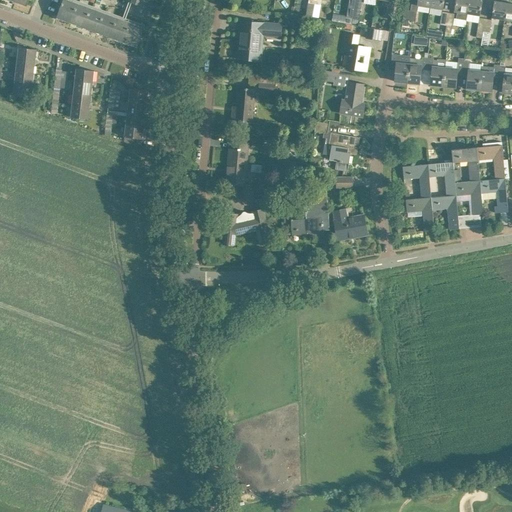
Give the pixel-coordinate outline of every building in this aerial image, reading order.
[(63,20),(71,23),(78,4),(68,0),(63,0),(57,18),(58,18),(58,16),(64,18),(63,20)] [(132,0),(128,12),(146,19),(150,8),(147,7),(150,0),(132,0)] [(344,16),(343,23),(345,23),(352,24),(353,18),(355,0),(349,0),(347,17),(344,16)] [(355,0),(353,18),(359,19),(361,0),(355,0)] [(383,0),(382,5),(387,6),(386,16),(393,17),(395,0),(383,0)] [(430,7),(431,0),(411,0),(412,2),(406,1),(406,0),(405,0),(403,18),(415,20),(417,5),(430,7)] [(444,0),(431,0),(430,7),(442,10),(444,3),(444,0)] [(466,20),(467,14),(469,0),(456,0),(456,5),(454,12),(457,12),(456,18),(466,20)] [(482,0),(469,0),(467,14),(480,16),(482,0)] [(492,18),(504,20),(507,3),(494,1),(492,18)] [(76,25),(84,27),(91,8),(78,4),(71,23),(72,21),(77,23),(76,25)] [(89,29),(97,32),(104,13),(91,8),(84,27),(84,28),(85,26),(90,28),(89,29)] [(442,12),(440,24),(446,25),(448,13),(442,12)] [(103,34),(110,37),(117,18),(104,13),(97,32),(98,31),(103,33),(103,34)] [(446,25),(445,28),(445,32),(451,33),(454,14),(448,13),(446,25)] [(116,39),(123,42),(130,23),(117,18),(110,37),(111,36),(116,38),(116,39)] [(483,32),(485,19),(479,18),(476,37),(482,38),(483,32)] [(491,20),(485,19),(483,32),(489,33),(491,20)] [(238,59),(248,60),(260,61),(262,34),(280,36),(281,24),(241,21),(238,59)] [(130,23),(123,42),(124,42),(124,41),(129,42),(129,44),(137,47),(144,28),(130,23)] [(365,38),(375,40),(377,28),(368,27),(365,38)] [(427,28),(426,35),(441,38),(443,31),(427,28)] [(346,68),(362,70),(363,70),(362,70),(364,55),(369,56),(370,48),(358,46),(359,36),(345,33),(343,44),(350,45),(346,68)] [(428,38),(415,37),(414,44),(427,45),(428,38)] [(19,47),(18,60),(35,62),(37,49),(19,47)] [(395,81),(407,83),(410,58),(410,56),(392,55),(390,69),(391,69),(391,66),(396,67),(395,81)] [(421,69),(427,70),(428,58),(422,58),(422,59),(410,58),(407,83),(419,84),(421,69)] [(431,85),(443,86),(445,60),(438,59),(438,61),(434,61),(434,59),(428,58),(427,70),(432,70),(431,85)] [(445,60),(443,86),(455,88),(457,76),(457,73),(463,73),(464,62),(464,59),(461,59),(461,62),(458,62),(445,60)] [(18,60),(16,71),(34,73),(35,62),(18,60)] [(467,89),(479,90),(481,72),(469,70),(470,63),(464,62),(463,73),(468,74),(467,89)] [(493,76),(499,77),(500,66),(494,65),(494,68),(481,67),(481,72),(479,90),(491,91),(493,76)] [(503,92),(511,93),(511,68),(506,68),(506,67),(500,66),(499,77),(504,78),(503,92)] [(77,69),(75,81),(93,83),(94,71),(77,69)] [(319,80),(334,82),(338,82),(339,72),(321,69),(319,80)] [(16,71),(15,83),(32,85),(34,73),(16,71)] [(258,90),(275,91),(276,77),(260,75),(258,90)] [(67,80),(55,79),(54,88),(66,89),(67,80)] [(75,81),(74,93),(91,95),(93,83),(75,81)] [(349,82),(348,87),(346,101),(342,100),(340,113),(362,116),(364,104),(361,103),(364,85),(349,82)] [(32,85),(15,83),(13,96),(31,98),(32,85)] [(130,88),(129,101),(146,103),(148,90),(130,88)] [(236,112),(233,112),(232,121),(236,122),(236,123),(238,123),(238,122),(248,123),(249,114),(252,114),(255,89),(238,88),(236,112)] [(74,93),(72,105),(90,107),(91,95),(74,93)] [(129,101),(127,113),(145,115),(146,103),(129,101)] [(90,107),(72,105),(71,117),(89,119),(90,107)] [(127,113),(126,125),(144,127),(145,115),(127,113)] [(315,131),(324,133),(327,133),(329,124),(316,122),(315,131)] [(144,127),(126,125),(124,142),(135,146),(136,138),(142,139),(144,127)] [(331,134),(330,144),(330,145),(332,145),(329,160),(337,161),(336,169),(348,171),(351,153),(346,152),(347,148),(357,149),(359,138),(331,134)] [(226,184),(249,186),(249,185),(244,184),(248,143),(232,141),(231,149),(230,149),(228,167),(227,167),(228,167),(228,174),(227,174),(226,184)] [(494,159),(495,179),(505,178),(509,178),(508,159),(504,160),(502,142),(483,144),(483,147),(477,147),(478,160),(494,159)] [(452,149),(453,162),(469,161),(470,181),(480,181),(480,180),(478,160),(477,147),(452,149)] [(453,162),(428,164),(429,177),(444,175),(446,196),(456,195),(455,183),(453,162)] [(420,178),(422,198),(431,197),(429,177),(428,164),(403,166),(404,179),(420,178)] [(337,187),(352,188),(352,177),(337,176),(337,187)] [(508,212),(505,178),(495,179),(480,180),(480,181),(481,193),(497,192),(498,206),(495,206),(495,213),(508,212)] [(455,183),(456,195),(456,196),(472,194),(473,215),(483,214),(481,193),(480,181),(470,181),(455,183)] [(306,214),(306,218),(306,220),(291,221),(292,233),(293,233),(293,230),(304,229),(305,238),(315,237),(316,243),(324,243),(323,219),(328,219),(326,187),(315,188),(316,199),(313,199),(306,214)] [(446,196),(431,197),(432,210),(448,208),(449,229),(465,228),(464,216),(464,215),(458,216),(456,196),(456,195),(446,196)] [(263,209),(259,211),(253,212),(254,214),(252,214),(249,214),(247,214),(245,215),(243,215),(241,216),(239,217),(237,218),(237,215),(224,213),(223,224),(225,224),(224,228),(225,228),(224,244),(234,245),(235,234),(257,229),(260,243),(270,240),(264,213),(282,209),(282,199),(265,197),(261,198),(263,209)] [(431,197),(422,198),(406,199),(407,212),(423,211),(424,232),(434,231),(433,219),(433,214),(432,210),(431,197)] [(364,215),(353,217),(347,218),(346,209),(334,212),(335,220),(334,221),(338,240),(338,238),(353,235),(354,237),(367,235),(364,215)] [(101,511),(131,511),(132,511),(103,503),(102,507),(101,511)]
